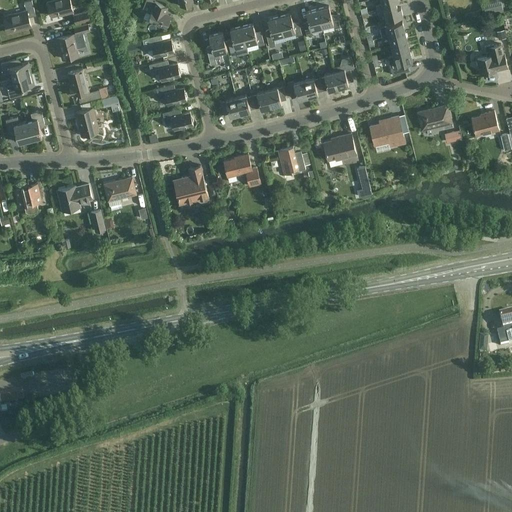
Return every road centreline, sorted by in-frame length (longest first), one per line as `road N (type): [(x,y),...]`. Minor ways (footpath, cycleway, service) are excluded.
road 1 (secondary): [(0,355),(511,258)]
road 2 (residential): [(268,0),(196,18),(185,30),(213,142)]
road 3 (residential): [(213,142),(375,100)]
road 4 (residential): [(71,162),(213,142)]
road 5 (residential): [(36,48),(71,162)]
